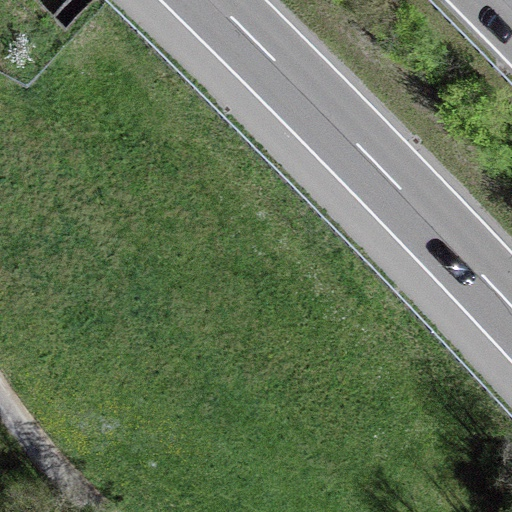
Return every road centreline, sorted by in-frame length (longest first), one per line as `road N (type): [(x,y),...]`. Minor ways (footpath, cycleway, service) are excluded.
road 1 (motorway): [(213,0),(511,306)]
road 2 (track): [(106,511),(20,428),(0,395)]
